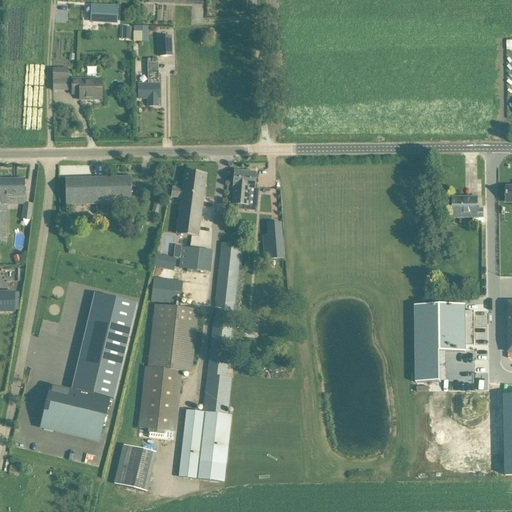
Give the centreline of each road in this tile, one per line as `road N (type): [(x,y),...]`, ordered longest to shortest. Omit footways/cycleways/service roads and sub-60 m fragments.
road 1 (unclassified): [(266,149),(0,155)]
road 2 (unclassified): [(511,376),(495,376),(491,148)]
road 3 (unclassified): [(491,148),(266,149)]
road 4 (unclassified): [(266,149),(256,0)]
